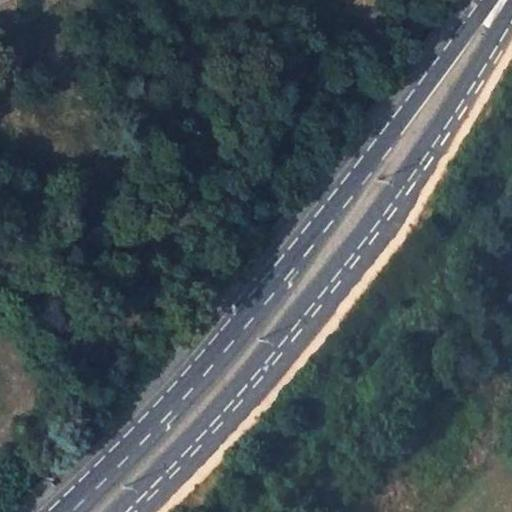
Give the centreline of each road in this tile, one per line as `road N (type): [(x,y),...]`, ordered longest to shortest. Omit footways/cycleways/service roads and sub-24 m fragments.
road 1 (primary): [(488,0),(230,345),(70,511)]
road 2 (primary): [(187,440),(389,195),(511,6)]
